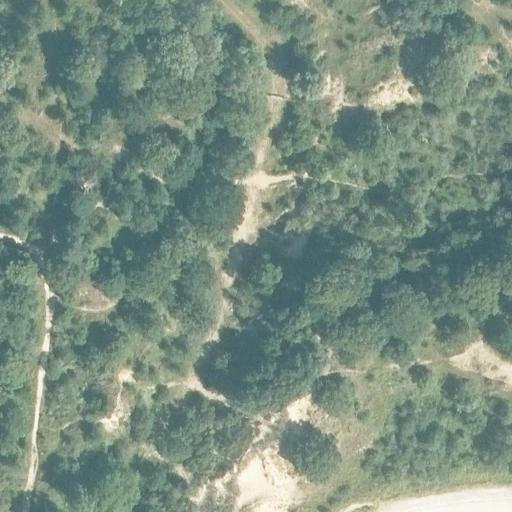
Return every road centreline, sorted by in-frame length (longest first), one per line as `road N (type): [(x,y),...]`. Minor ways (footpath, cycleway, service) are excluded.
road 1 (track): [(91,511),(150,446),(248,208),(268,50),(231,0)]
road 2 (unknown): [(511,480),(454,483),(346,511)]
